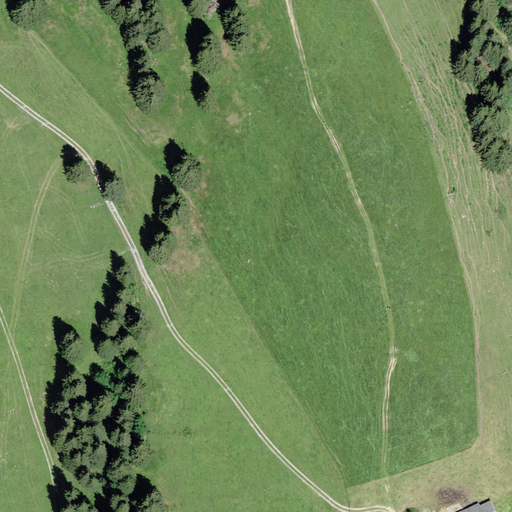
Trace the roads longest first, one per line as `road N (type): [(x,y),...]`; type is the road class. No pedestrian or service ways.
road 1 (track): [(0,88),(85,158),(171,329),(267,445),(345,511)]
road 2 (track): [(0,313),(58,511)]
